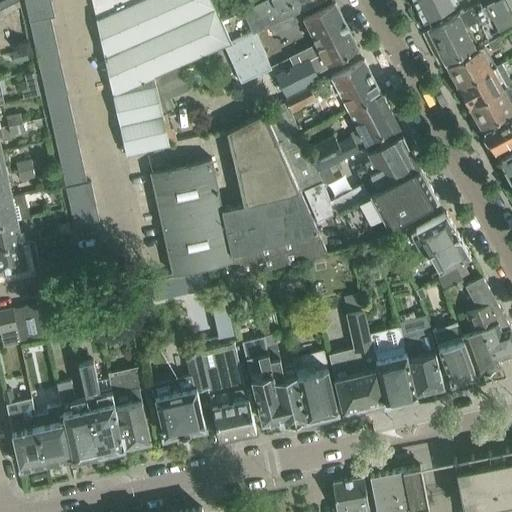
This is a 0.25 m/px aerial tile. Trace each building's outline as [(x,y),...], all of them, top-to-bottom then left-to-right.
[(0,15),(20,5),(19,0),(3,0),(0,2),(0,15)] [(51,3),(50,0),(24,0),(27,8),(51,3)] [(119,7),(115,0),(92,0),(96,18),(119,7)] [(133,0),(132,1),(119,7),(96,18),(126,153),(169,144),(162,113),(175,107),(171,97),(190,88),(179,64),(227,43),(232,41),(213,0),(133,0)] [(264,0),(243,10),(253,31),(256,30),(268,24),(269,24),(291,14),(299,10),(321,0),(264,0)] [(253,0),(255,3),(243,9),(243,10),(264,0),(253,0)] [(459,0),(458,0),(415,0),(417,4),(416,8),(419,14),(423,15),(424,17),(459,0)] [(511,23),(511,9),(507,0),(495,0),(486,5),(499,30),(511,23)] [(488,37),(488,36),(482,24),(489,20),(480,1),(429,27),(439,48),(438,52),(440,55),(444,57),(445,60),(476,44),(475,44),(488,37)] [(304,17),(303,18),(315,43),(316,44),(317,47),(350,32),(335,2),(304,17)] [(54,16),(51,3),(27,8),(29,21),(50,16),(54,16)] [(269,24),(268,24),(272,34),(295,24),(291,14),(269,24)] [(53,27),(50,16),(29,21),(32,32),(53,27)] [(55,38),(53,27),(32,32),(34,43),(55,38)] [(232,41),(227,43),(241,80),(271,67),(270,65),(254,30),(253,31),(232,41)] [(292,67),(274,76),(284,98),(285,97),(309,85),(319,80),(314,70),(358,48),(350,32),(317,47),(316,44),(290,56),(287,58),(292,67)] [(499,35),(488,41),(492,49),(503,43),(499,35)] [(58,49),(55,38),(34,43),(37,54),(58,49)] [(459,84),(496,64),(484,43),(447,63),(453,74),(452,77),(455,81),(458,82),(458,84),(459,84)] [(60,60),(58,49),(37,54),(39,65),(60,60)] [(25,50),(10,53),(12,64),(27,61),(25,50)] [(381,92),(364,59),(332,76),(349,109),(381,92)] [(62,71),(60,60),(39,65),(41,76),(62,71)] [(507,84),(508,85),(511,82),(511,72),(509,74),(502,61),(496,65),(496,64),(459,84),(458,84),(457,85),(469,107),(471,105),(470,105),(507,84)] [(65,82),(62,71),(41,76),(44,87),(65,82)] [(67,93),(65,82),(44,87),(46,98),(67,93)] [(507,84),(470,105),(471,105),(471,107),(470,110),(473,115),(476,116),(482,125),(511,108),(511,82),(508,85),(507,84)] [(285,97),(286,99),(290,108),(315,96),(309,85),(285,97)] [(398,125),(381,92),(349,109),(358,127),(350,131),(352,134),(338,141),(334,134),(308,147),(319,171),(360,149),(355,141),(367,141),(398,125)] [(70,104),(67,93),(46,98),(49,109),(70,104)] [(212,156),(151,170),(173,272),(184,270),(215,263),(218,277),(224,277),(238,274),(251,271),(272,266),(293,261),(328,252),(302,189),(304,188),(323,180),(319,171),(308,147),(290,108),(286,99),(227,129),(228,131),(244,202),(223,207),(212,156)] [(72,115),(70,104),(49,109),(51,120),(72,115)] [(7,114),(9,124),(23,121),(20,111),(7,114)] [(511,114),(484,129),(485,132),(483,135),(486,141),(490,140),(495,150),(511,141),(511,114)] [(74,126),(72,115),(51,120),(53,131),(74,126)] [(23,121),(9,124),(11,133),(27,130),(24,121),(23,121)] [(77,137),(74,126),(53,131),(56,142),(77,137)] [(323,180),(304,188),(318,219),(336,211),(335,209),(342,205),(353,199),(378,186),(379,187),(420,165),(402,132),(368,151),(373,160),(356,168),(363,181),(330,198),(323,180)] [(79,148),(77,137),(56,142),(58,153),(79,148)] [(82,159),(79,148),(58,153),(61,164),(82,159)] [(507,173),(511,181),(511,150),(499,158),(503,164),(500,167),(504,173),(507,173)] [(31,157),(17,160),(19,170),(33,167),(31,157)] [(84,170),(82,159),(61,164),(63,175),(84,170)] [(353,199),(342,205),(355,232),(383,217),(387,225),(436,199),(437,200),(438,199),(420,165),(379,187),(378,186),(353,199)] [(35,176),(33,167),(19,170),(21,179),(35,176)] [(87,181),(84,170),(63,175),(66,186),(87,181)] [(0,197),(12,195),(7,173),(0,174),(0,197)] [(91,180),(87,181),(66,186),(68,198),(93,193),(91,180)] [(60,185),(50,187),(52,194),(61,192),(60,185)] [(12,195),(0,197),(0,221),(17,218),(29,215),(24,193),(12,195)] [(96,206),(93,193),(68,198),(71,212),(96,206)] [(99,219),(96,206),(71,212),(74,224),(99,219)] [(430,249),(458,233),(446,213),(418,229),(430,249)] [(0,245),(22,241),(17,218),(0,221),(0,245)] [(470,254),(458,233),(430,249),(441,270),(470,254)] [(0,270),(27,264),(23,245),(22,241),(0,245),(0,270)] [(359,246),(349,249),(350,257),(361,255),(359,246)] [(295,271),(293,261),(272,266),(274,276),(295,271)] [(464,261),(457,265),(462,275),(469,271),(464,261)] [(462,275),(457,265),(456,265),(438,275),(444,288),(457,281),(460,287),(467,283),(462,275)] [(206,268),(163,277),(167,294),(210,285),(206,268)] [(251,271),(238,274),(224,277),(226,288),(252,281),(251,271)] [(511,328),(496,300),(482,275),(467,284),(467,283),(465,284),(477,305),(477,306),(480,305),(481,310),(477,311),(479,315),(481,314),(485,322),(482,323),(484,327),(483,327),(491,349),(495,347),(498,358),(499,357),(511,352),(511,328)] [(163,277),(151,279),(155,297),(167,294),(163,277)] [(40,305),(40,304),(40,302),(26,305),(34,340),(47,337),(44,322),(40,305)] [(53,302),(40,305),(44,322),(56,319),(53,302)] [(34,340),(26,305),(13,308),(17,325),(21,343),(34,340)] [(481,310),(480,305),(477,306),(477,305),(465,310),(471,329),(463,332),(461,325),(459,326),(476,373),(501,365),(499,357),(498,358),(495,347),(491,349),(483,327),(484,327),(482,323),(485,322),(481,314),(479,315),(477,311),(481,310)] [(347,311),(355,349),(329,355),(342,408),(365,402),(385,398),(375,357),(376,357),(370,332),(364,307),(347,311)] [(0,328),(17,325),(13,308),(0,311),(0,328)] [(231,319),(225,321),(229,333),(234,332),(231,319)] [(476,373),(459,326),(457,320),(432,329),(438,345),(451,382),(476,373)] [(225,321),(220,322),(223,334),(229,333),(225,321)] [(402,334),(405,334),(402,323),(370,332),(376,357),(375,357),(385,398),(416,390),(406,350),(402,334)] [(430,329),(405,334),(402,334),(406,350),(416,390),(443,384),(430,329)] [(307,416),(294,361),(282,363),(276,339),(274,340),(272,332),(265,334),(267,342),(284,414),(286,421),(307,416)] [(284,414),(267,342),(265,334),(243,340),(262,420),(284,414)] [(236,339),(200,348),(208,387),(220,437),(256,428),(236,339)] [(294,360),(294,361),(307,416),(339,408),(325,347),(293,355),(294,360)] [(171,379),(153,383),(155,394),(164,433),(206,423),(199,389),(208,387),(200,348),(185,352),(190,373),(170,378),(171,379)] [(124,442),(109,373),(109,376),(98,378),(94,358),(79,361),(87,394),(99,447),(124,442)] [(140,366),(109,373),(124,442),(150,436),(139,387),(144,386),(140,366)] [(87,394),(76,396),(71,378),(57,381),(63,409),(64,417),(65,417),(73,453),(99,447),(87,394)] [(12,387),(4,389),(20,465),(46,459),(35,407),(32,395),(15,399),(12,387)] [(61,401),(35,407),(46,459),(73,453),(65,417),(64,417),(63,409),(61,401)] [(511,511),(511,445),(453,457),(454,459),(464,511),(511,511)] [(428,504),(420,463),(402,467),(411,508),(428,504)] [(411,508),(402,467),(386,470),(370,473),(377,511),(410,511),(410,508),(411,508)] [(370,504),(365,475),(333,481),(339,511),(338,511),(369,511),(369,504),(370,504)]
